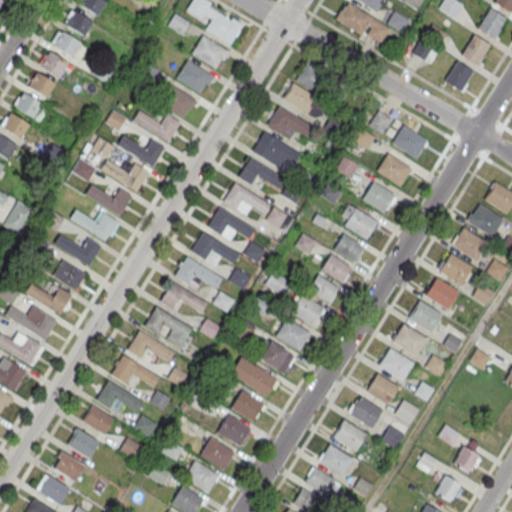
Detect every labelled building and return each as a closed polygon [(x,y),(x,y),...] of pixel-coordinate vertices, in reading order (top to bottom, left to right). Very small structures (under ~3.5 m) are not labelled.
[(81,0),(102,0),(106,2),(97,17),(78,6),(81,0)] [(242,26),(231,19),(229,21),(208,7),(210,4),(203,0),(192,0),(186,10),(200,19),(203,15),(211,20),(204,30),(229,46),(242,26)] [(382,0),(355,0),(375,12),(382,0)] [(402,0),(401,2),(416,11),(422,0),(402,0)] [(443,0),(438,9),(454,18),(461,6),(452,0),(443,0)] [(511,8),(511,0),(494,0),(493,3),(509,13),(511,8)] [(389,29),(348,3),(342,12),(339,11),(335,19),(360,36),(367,26),(370,28),(366,35),(381,44),(389,29)] [(505,19),(489,9),(476,29),(492,39),(505,19)] [(74,11),(93,22),(84,37),(65,26),(74,11)] [(386,24),(400,33),(408,21),(393,11),(386,24)] [(174,13),(188,23),(180,35),(166,26),(174,13)] [(446,32),(430,23),(423,36),(439,45),(446,32)] [(62,31),(81,43),(71,58),(53,47),(62,31)] [(190,54),(202,36),(228,53),(223,62),(220,60),(214,69),(190,54)] [(489,46),(473,36),(460,56),(476,66),(489,46)] [(410,54),(430,63),(437,48),(417,38),(410,54)] [(49,52),(68,64),(58,79),(40,67),(49,52)] [(294,80),(315,91),(326,71),(306,60),(294,80)] [(174,78),(186,61),(213,78),(207,87),(204,85),(199,94),(174,78)] [(472,72),(456,62),(443,83),(459,93),(472,72)] [(112,72),(97,63),(90,74),(105,83),(112,72)] [(36,72),(55,84),(46,99),(27,88),(36,72)] [(282,94),(314,120),(325,107),(293,80),(282,94)] [(157,103),(169,85),(196,102),(190,111),(187,109),(182,118),(157,103)] [(23,92),(41,104),(40,107),(46,111),(38,123),(14,108),(23,92)] [(278,107),(313,129),(307,139),(294,131),(288,140),(266,127),(278,107)] [(125,117),(112,109),(104,121),(117,129),(125,117)] [(132,121),(167,143),(179,123),(167,116),(160,125),(138,111),(132,121)] [(372,123),(385,128),(389,117),(376,111),(372,123)] [(10,114),(28,126),(19,141),(1,129),(10,114)] [(328,119),(342,127),(334,140),(320,131),(328,119)] [(402,126),(426,142),(415,160),(391,144),(402,126)] [(359,128),(374,137),(366,150),(351,141),(359,128)] [(263,132),(299,155),(293,165),(285,160),(279,170),(251,152),(263,132)] [(0,135),(16,146),(7,161),(0,156),(0,135)] [(116,146),(152,168),(164,148),(152,141),(145,151),(123,136),(116,146)] [(113,146),(98,137),(91,149),(105,159),(113,146)] [(386,154),(410,170),(399,188),(375,172),(386,154)] [(343,157),(357,166),(349,179),(335,170),(343,157)] [(249,158),(284,180),(278,190),(255,176),(249,186),(237,178),(249,158)] [(100,170),(135,193),(147,173),(135,165),(129,175),(106,160),(100,170)] [(372,182),(394,196),(383,214),(361,200),(372,182)] [(233,183),(269,205),(263,215),(250,207),(245,216),(235,210),(234,211),(221,203),(233,183)] [(327,183),(341,192),(333,205),(319,196),(327,183)] [(505,215),(511,203),(511,194),(494,183),(483,201),(505,215)] [(281,194),(294,202),(300,191),(287,184),(281,194)] [(84,194),(119,217),(131,197),(119,189),(113,199),(90,185),(84,194)] [(16,202),(31,212),(17,234),(2,225),(16,202)] [(478,205),(502,220),(491,238),(467,224),(468,223),(465,221),(469,215),(472,216),(478,205)] [(272,207),(286,215),(277,229),(264,221),(272,207)] [(218,208),(253,230),(247,240),(235,232),(229,242),(206,228),(218,208)] [(354,208),(376,223),(365,241),(343,226),(354,208)] [(63,219),(50,210),(42,224),(55,232),(63,219)] [(69,220),(104,242),(116,222),(99,212),(93,221),(75,210),(69,220)] [(463,229),(485,243),(474,261),(452,247),(463,229)] [(201,233),(237,255),(231,265),(220,258),(213,267),(189,252),(201,233)] [(301,234),(315,242),(307,255),(293,247),(301,234)] [(53,245),(89,267),(101,247),(87,238),(81,248),(59,235),(53,245)] [(342,235),(362,248),(357,258),(359,259),(356,265),(332,250),(342,235)] [(250,242),(264,251),(257,264),(242,254),(250,242)] [(450,254),(471,268),(460,286),(438,272),(450,254)] [(185,255),(221,277),(215,287),(201,279),(196,288),(173,274),(185,255)] [(329,255),(349,268),(344,278),(346,280),(343,285),(319,270),(329,255)] [(492,259),(508,269),(499,283),(484,273),(492,259)] [(62,260),(85,275),(75,292),(52,276),(62,260)] [(235,269),(249,278),(242,290),(227,281),(235,269)] [(289,281),(271,271),(263,286),(280,296),(289,281)] [(316,275),(337,288),(331,298),(332,299),(328,305),(307,290),(316,275)] [(436,279),(458,293),(446,311),(424,297),(436,279)] [(170,280),(206,302),(200,312),(178,299),(172,308),(157,299),(170,280)] [(24,294),(59,316),(71,296),(53,285),(46,294),(30,284),(24,294)] [(471,297),(479,284),(492,292),(484,306),(471,297)] [(0,291),(0,297),(12,303),(18,292),(3,285),(0,291)] [(219,291),(233,300),(226,313),(211,304),(219,291)] [(256,295),(271,304),(263,317),(248,308),(256,295)] [(323,309),(300,295),(289,313),(312,327),(323,309)] [(419,301),(441,316),(430,334),(408,319),(419,301)] [(155,305),(190,327),(185,337),(163,324),(157,333),(142,324),(155,305)] [(4,316),(44,341),(56,322),(45,314),(45,315),(32,307),(26,316),(10,306),(4,316)] [(219,325),(204,318),(198,331),(213,338),(219,325)] [(286,319),(309,334),(298,352),(274,337),(286,319)] [(243,343),(251,331),(242,325),(234,337),(243,343)] [(404,325),(426,340),(414,358),(392,344),(404,325)] [(139,331),(174,353),(168,363),(146,349),(140,359),(126,350),(139,331)] [(0,348),(28,366),(41,346),(26,337),(26,338),(17,332),(12,341),(0,333),(0,348)] [(448,334),(461,342),(454,353),(442,346),(448,334)] [(269,342),(293,357),(282,375),(258,361),(269,342)] [(412,364),(401,382),(378,367),(389,349),(412,364)] [(476,349),(489,358),(481,370),(468,362),(476,349)] [(431,355),(447,365),(439,378),(424,368),(431,355)] [(123,356),(158,378),(153,388),(131,374),(125,384),(110,375),(123,356)] [(0,382),(13,391),(26,372),(11,363),(3,358),(0,362),(0,382)] [(240,358),(255,367),(276,380),(265,398),(229,375),(240,358)] [(174,367),(186,374),(179,387),(166,379),(174,367)] [(511,368),(511,387),(503,382),(511,368)] [(376,374),(397,388),(386,406),(365,393),(376,374)] [(108,381),(143,403),(137,413),(115,399),(109,409),(95,400),(108,381)] [(420,382),(433,389),(425,402),(413,394),(420,382)] [(148,401),(161,409),(169,398),(156,389),(148,401)] [(0,412),(4,405),(7,407),(13,399),(0,390),(0,412)] [(239,390),(263,405),(252,423),(228,409),(239,390)] [(360,398),(381,411),(370,430),(348,416),(349,415),(346,413),(352,405),(353,405),(356,401),(357,402),(360,398)] [(402,400),(418,410),(408,426),(393,416),(402,400)] [(112,417),(91,404),(81,419),(102,433),(112,417)] [(157,424),(141,415),(132,428),(148,438),(157,424)] [(227,415),(251,430),(240,448),(216,433),(227,415)] [(365,435),(343,421),(332,439),(354,453),(365,435)] [(444,425),(459,434),(451,447),(436,437),(444,425)] [(389,426),(403,435),(394,450),(380,440),(389,426)] [(66,443),(88,456),(98,441),(76,427),(66,443)] [(141,444),(126,435),(117,450),(132,459),(141,444)] [(176,460),(183,448),(167,438),(160,451),(176,460)] [(210,438),(234,453),(222,471),(198,457),(210,438)] [(329,445),(353,461),(342,479),(318,464),(329,445)] [(463,447),(478,457),(467,474),(452,464),(463,447)] [(51,466),(73,479),(83,463),(61,450),(51,466)] [(415,464),(426,471),(435,458),(424,451),(415,464)] [(194,462),(218,477),(207,495),(183,481),(194,462)] [(146,476),(162,484),(169,471),(152,463),(146,476)] [(304,484),(313,469),(333,482),(324,497),(304,484)] [(37,490),(59,503),(69,488),(47,474),(37,490)] [(444,476),(459,486),(448,503),(433,493),(444,476)] [(181,487),(203,501),(196,511),(180,511),(170,506),(181,487)] [(304,511),(292,505),(302,490),(322,502),(316,511),(304,511)] [(24,511),(55,511),(33,498),(24,511)] [(441,511),(425,502),(419,511),(441,511)]
